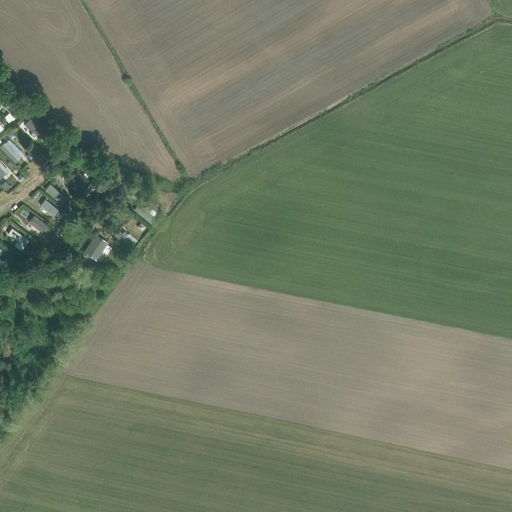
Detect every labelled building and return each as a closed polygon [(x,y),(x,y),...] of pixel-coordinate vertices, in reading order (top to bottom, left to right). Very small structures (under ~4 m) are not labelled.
[(0,118),(4,123),(15,112),(0,96),(0,108),(3,111),(0,113),(0,118)] [(22,118),(17,127),(35,136),(39,127),(22,118)] [(0,140),(0,155),(8,164),(15,157),(0,140)] [(54,197),(62,192),(58,186),(51,191),(54,197)] [(43,218),(50,223),(58,212),(41,199),(35,207),(45,215),(43,218)] [(21,221),(41,237),(48,229),(28,213),(21,221)] [(5,226),(0,233),(0,234),(9,241),(7,244),(16,250),(24,239),(5,226)] [(89,232),(78,250),(96,261),(107,243),(89,232)]
